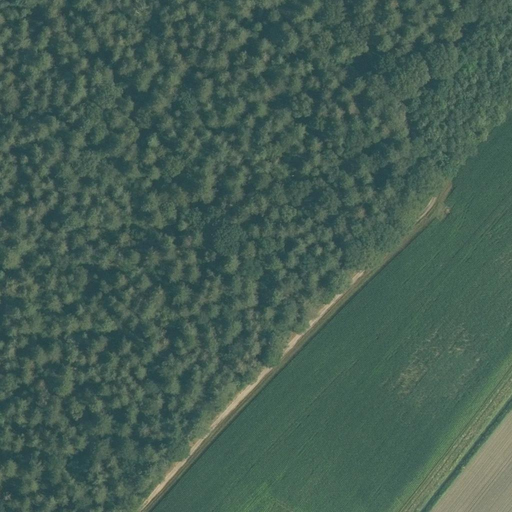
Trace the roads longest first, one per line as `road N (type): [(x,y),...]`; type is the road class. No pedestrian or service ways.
road 1 (track): [(136,511),(437,188),(437,171),(341,0)]
road 2 (track): [(484,0),(396,92)]
